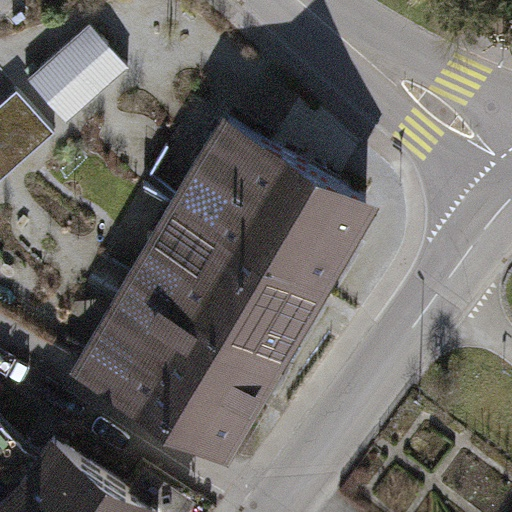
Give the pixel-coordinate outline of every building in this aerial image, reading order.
[(90,27),(30,82),(68,122),(127,68),(90,27)] [(19,90),(0,106),(0,179),(55,131),(19,90)] [(231,113),(180,200),(316,281),(368,194),(231,113)] [(316,281),(180,200),(159,238),(192,257),(171,291),(275,352),(316,281)] [(275,352),(171,291),(153,322),(121,302),(94,348),(126,368),(116,385),(221,444),(275,352)] [(0,415),(0,481),(25,470),(0,415)] [(32,482),(0,511),(157,511),(58,445),(32,482)]
